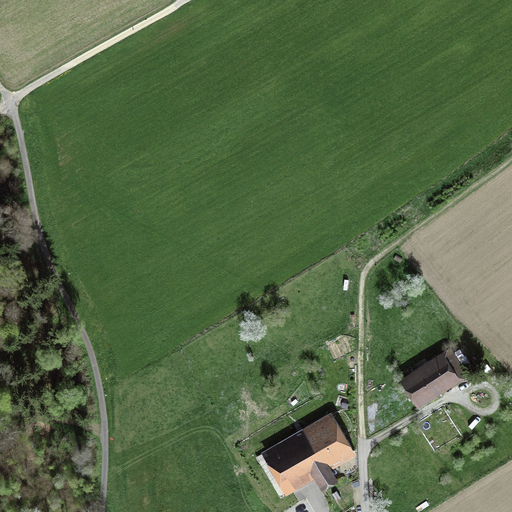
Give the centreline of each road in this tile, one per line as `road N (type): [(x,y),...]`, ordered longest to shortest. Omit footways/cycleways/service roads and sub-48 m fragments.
road 1 (track): [(10,99),(48,265),(77,317),(101,394),(102,511)]
road 2 (track): [(382,252),(360,285),(361,451)]
road 3 (track): [(186,0),(10,99)]
